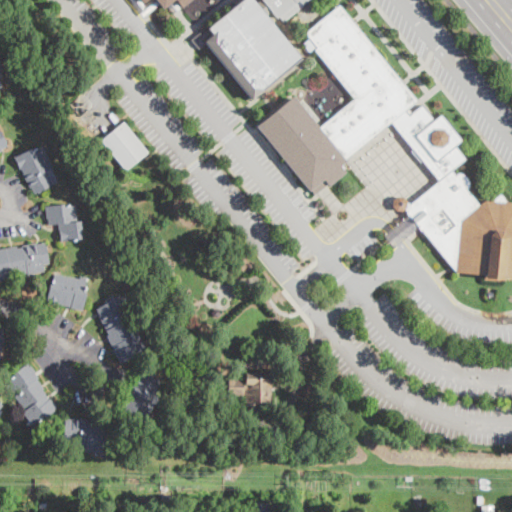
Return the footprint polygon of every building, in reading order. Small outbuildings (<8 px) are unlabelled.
[(190,0),(182,7),(176,0),(172,0),(162,9),(155,0),(149,0),(144,4),(140,0),(190,0)] [(248,99),(301,60),(256,0),(243,0),(192,38),(199,47),(206,42),(248,99)] [(304,0),(301,3),(304,6),(284,22),(279,16),(277,18),(261,0),(304,0)] [(409,214),(404,208),(402,211),(396,211),(391,206),(392,200),(397,196),(403,197),(407,201),(406,203),(408,203),(410,205),(439,180),(424,160),(421,163),(412,151),(413,149),(392,121),(340,166),(345,172),(315,195),(311,189),(309,191),(256,126),(293,96),(320,128),(355,99),(315,50),(310,53),(303,44),(310,39),(305,33),(339,5),(355,25),(401,82),(416,101),(406,110),(410,115),(422,106),(434,121),(441,115),(461,140),(454,146),(465,159),(450,171),(455,176),(458,174),(460,174),(465,177),(468,182),(468,187),(465,189),(479,205),(484,201),(492,201),(501,194),(509,203),(511,203),(511,277),(501,276),(501,282),(485,280),(486,275),(456,272),(419,226),(409,214)] [(148,152),(125,171),(101,140),(107,135),(123,122),(148,152)] [(0,130),(8,146),(1,149),(2,151),(0,152),(0,130)] [(54,168),(47,171),(54,185),(34,195),(21,169),(19,170),(14,158),(42,144),(54,168)] [(76,205),(77,221),(82,221),(82,230),(81,230),(82,240),(61,242),(59,224),(49,225),(49,219),(46,219),(45,207),(76,205)] [(419,226),(393,247),(383,235),(409,214),(419,226)] [(0,249),(37,242),(38,244),(44,242),(49,263),(35,266),(36,272),(0,279),(0,249)] [(55,274),(80,279),(81,276),(88,277),(84,292),(87,293),(83,311),(70,308),(71,306),(59,304),(58,306),(46,303),(50,284),(52,285),(55,274)] [(115,298),(123,311),(128,308),(132,315),(129,318),(145,346),(136,351),(137,353),(121,363),(115,352),(116,351),(107,336),(109,335),(98,317),(100,315),(97,309),(115,298)] [(220,314),(218,318),(214,317),(212,313),(214,309),(219,310),(220,314)] [(43,388),(45,389),(43,390),(57,409),(41,421),(40,419),(33,425),(22,412),(25,409),(15,396),(16,395),(10,388),(5,393),(0,387),(15,376),(13,374),(28,362),(36,372),(35,373),(39,379),(38,380),(43,388)] [(142,372),(160,382),(153,395),(159,399),(146,422),(119,407),(125,396),(126,396),(137,377),(139,378),(142,372)] [(272,373),(272,384),(271,405),(258,405),(258,413),(250,413),(250,419),(245,419),(246,396),(228,395),(228,379),(244,380),(244,372),(272,373)] [(89,418),(89,423),(94,423),(94,419),(107,420),(105,442),(103,442),(102,453),(86,451),(86,449),(78,449),(78,441),(64,440),(65,419),(72,420),(72,417),(89,418)] [(172,496),(171,504),(166,504),(166,499),(163,499),(164,489),(169,490),(169,495),(172,496)] [(426,499),(426,506),(416,506),(416,498),(426,499)] [(268,503),(268,511),(253,511),(253,503),(268,503)]
